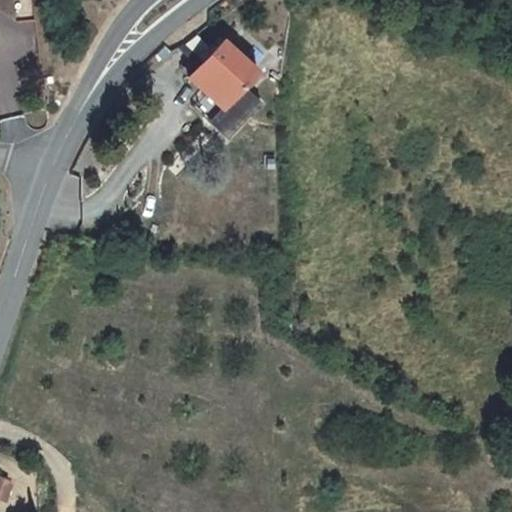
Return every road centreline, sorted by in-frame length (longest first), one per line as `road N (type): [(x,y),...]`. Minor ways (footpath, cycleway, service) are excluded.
road 1 (tertiary): [(47,162),(106,68),(175,0)]
road 2 (tertiary): [(0,312),(47,162)]
